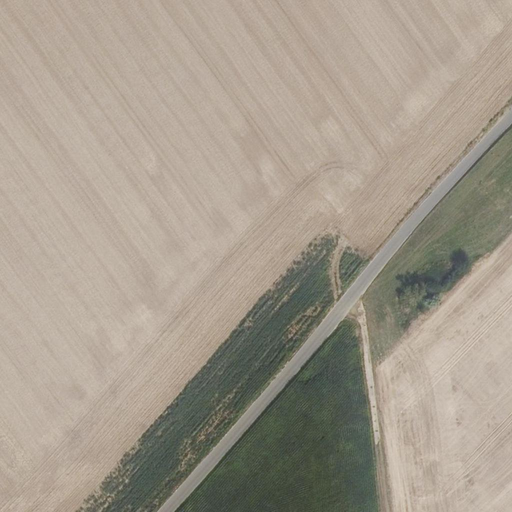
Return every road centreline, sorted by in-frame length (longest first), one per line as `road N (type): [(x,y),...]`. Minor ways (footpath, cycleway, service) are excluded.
road 1 (unclassified): [(165,511),(511,116)]
road 2 (track): [(352,292),(380,511)]
